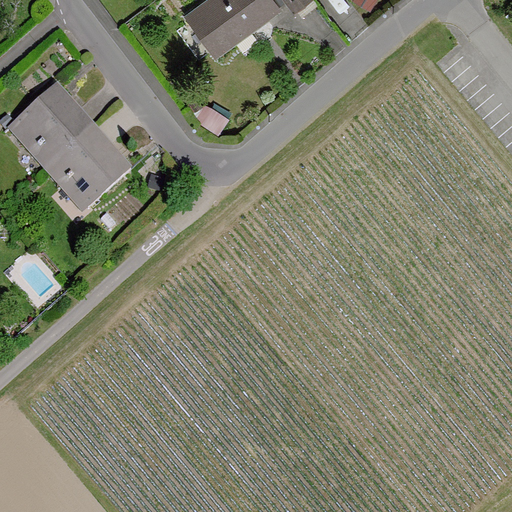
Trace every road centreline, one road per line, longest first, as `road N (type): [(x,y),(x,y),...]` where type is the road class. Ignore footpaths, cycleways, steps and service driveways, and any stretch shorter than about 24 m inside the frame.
road 1 (residential): [(231,171),(0,380)]
road 2 (residential): [(433,0),(231,171)]
road 3 (residential): [(231,171),(189,159),(67,0)]
